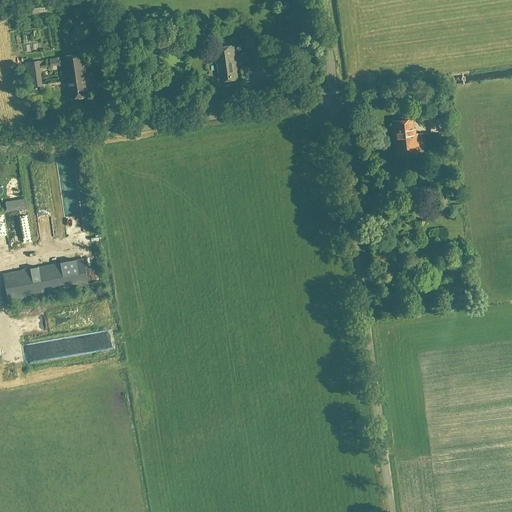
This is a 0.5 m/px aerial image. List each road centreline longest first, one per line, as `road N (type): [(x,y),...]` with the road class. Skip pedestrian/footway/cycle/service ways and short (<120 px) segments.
road 1 (unclassified): [(389,511),(333,99)]
road 2 (unclassified): [(0,153),(333,99)]
